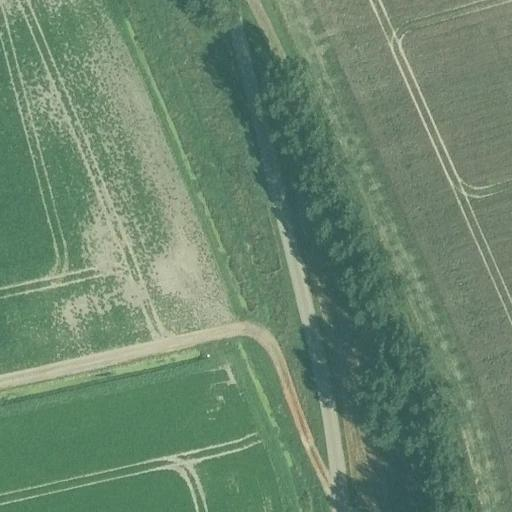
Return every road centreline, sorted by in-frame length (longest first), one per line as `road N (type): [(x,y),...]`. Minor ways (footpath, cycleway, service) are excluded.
road 1 (track): [(456,511),(453,480),(395,315),(254,0)]
road 2 (unclassified): [(227,0),(330,415),(343,511)]
